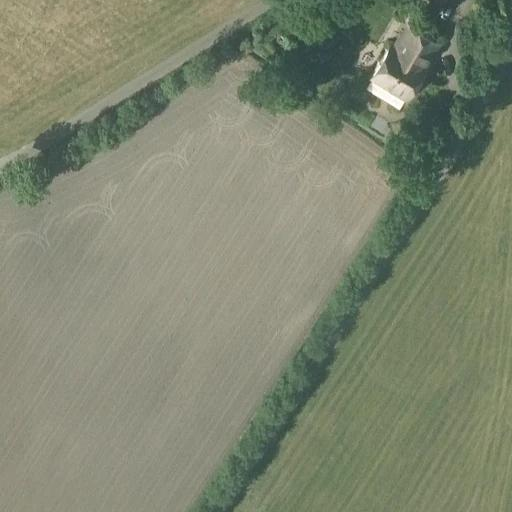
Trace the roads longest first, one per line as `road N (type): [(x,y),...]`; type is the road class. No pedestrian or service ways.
road 1 (unclassified): [(218,511),(511,47)]
road 2 (unclassified): [(0,165),(277,0)]
